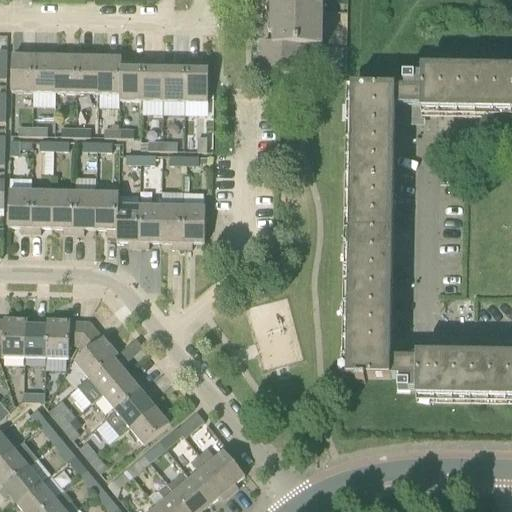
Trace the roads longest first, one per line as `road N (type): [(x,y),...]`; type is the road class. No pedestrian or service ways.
road 1 (residential): [(511,328),(429,327),(431,141),(511,141)]
road 2 (residential): [(165,339),(241,268),(245,97)]
road 3 (unclassified): [(299,503),(346,482),(405,470),(511,472)]
road 4 (residential): [(299,503),(165,339)]
road 5 (residential): [(202,19),(0,15)]
road 6 (residential): [(165,339),(109,279),(0,278)]
